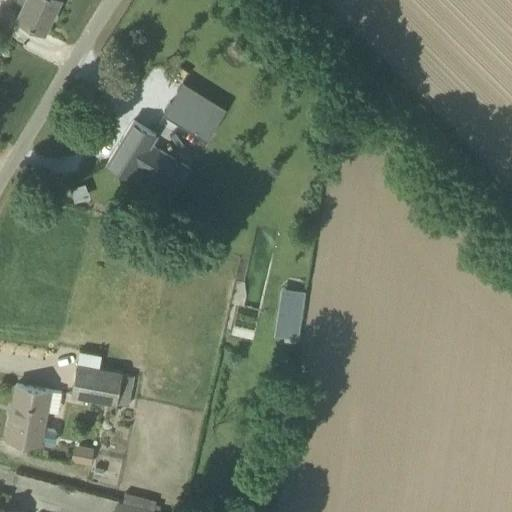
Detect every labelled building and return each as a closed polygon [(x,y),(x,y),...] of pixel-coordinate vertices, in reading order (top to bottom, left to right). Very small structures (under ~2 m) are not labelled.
[(26,0),(18,17),(44,29),(58,0),(26,0)] [(182,82),(164,111),(206,137),(224,108),(182,82)] [(190,166),(151,142),(156,133),(134,120),(108,162),(131,176),(137,166),(175,190),(190,166)] [(71,394),(116,403),(121,374),(122,371),(77,363),(71,394)] [(57,411),(61,392),(50,389),(17,383),(17,385),(19,385),(13,417),(11,416),(7,436),(39,442),(40,439),(54,441),(55,430),(42,428),(46,409),(57,411)] [(87,461),(89,446),(70,443),(67,457),(87,461)] [(160,511),(159,511),(123,502),(118,500),(115,511),(160,511)]
